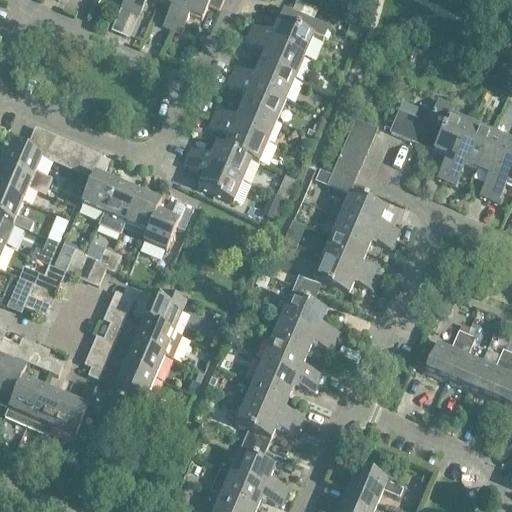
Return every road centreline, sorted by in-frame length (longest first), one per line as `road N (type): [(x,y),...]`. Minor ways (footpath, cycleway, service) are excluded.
road 1 (residential): [(348,407),(434,212),(511,246)]
road 2 (residential): [(0,95),(157,166),(196,73)]
road 3 (residential): [(499,511),(498,481),(473,458),(348,407)]
road 4 (residential): [(196,73),(27,0)]
road 5 (residential): [(86,295),(65,343),(0,316)]
